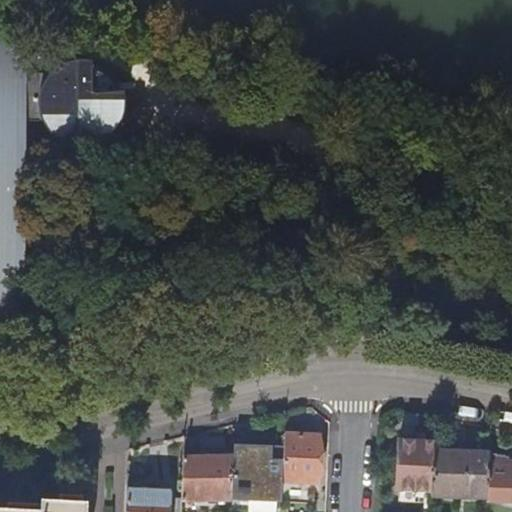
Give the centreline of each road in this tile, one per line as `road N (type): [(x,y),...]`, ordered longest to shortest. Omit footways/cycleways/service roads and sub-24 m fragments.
road 1 (residential): [(0,448),(351,374)]
road 2 (residential): [(351,374),(511,398)]
road 3 (residential): [(351,374),(349,511)]
